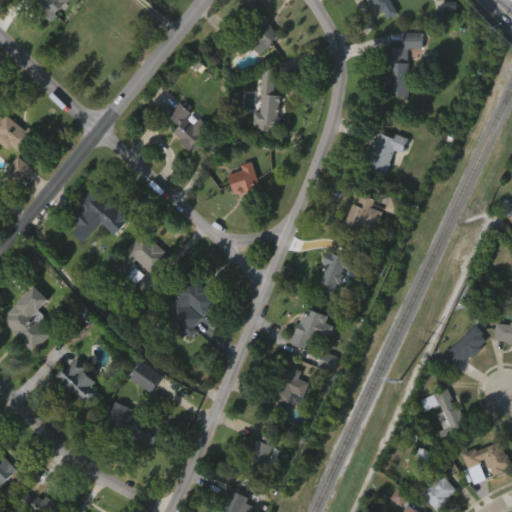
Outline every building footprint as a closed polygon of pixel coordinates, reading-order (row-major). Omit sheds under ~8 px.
[(38,0),(33,6),(41,14),(49,6),(43,0),(38,0)] [(393,48),(376,13),(387,8),(382,0),(366,0),(352,7),(372,48),(379,45),(384,53),(393,48)] [(390,0),(398,14),(388,20),(384,11),(377,14),(369,0),(390,0)] [(253,9),(258,14),(260,12),(269,20),(268,21),(273,26),(272,27),(279,34),(261,54),(253,46),(259,40),(256,36),(241,53),(231,43),(246,27),(241,23),(253,9)] [(55,28),(37,11),(25,23),(43,41),(38,46),(47,54),(71,29),(63,20),(55,28)] [(426,33),(425,48),(411,48),(411,63),(413,63),(412,96),(392,95),(392,88),(388,88),(388,79),(391,79),(391,61),(389,60),(389,46),(407,47),(407,32),(426,33)] [(275,66),(258,55),(242,78),(259,90),(275,66)] [(280,93),(278,115),(280,115),(279,126),(271,126),(271,131),(258,130),(259,123),(253,123),(254,111),(260,111),(263,64),(276,64),(274,93),(280,93)] [(419,67),(400,67),(399,82),(383,82),(383,130),(405,130),(405,96),(403,96),(403,82),(418,82),(419,67)] [(186,118),(193,124),(201,115),(212,125),(190,149),(179,139),(180,138),(174,131),(179,126),(168,115),(180,102),(191,112),(186,118)] [(255,146),(250,146),(249,162),(274,164),(278,130),(270,129),(272,106),(259,104),(255,146)] [(0,114),(5,119),(9,115),(28,131),(32,127),(40,133),(23,153),(13,146),(10,149),(0,140),(0,114)] [(378,132),(395,138),(396,133),(408,138),(403,152),(396,150),(387,174),(361,165),(365,154),(369,155),(378,132)] [(165,150),(176,160),(169,167),(186,183),(205,163),(189,148),(192,145),(180,133),(165,150)] [(19,181),(17,184),(3,173),(17,155),(31,166),(19,181)] [(261,187),(239,195),(238,193),(234,194),(227,174),(243,169),(241,164),(252,161),(261,187)] [(398,187),(404,173),(392,167),(390,172),(374,166),(361,200),(382,208),(391,185),(398,187)] [(108,201),(127,216),(126,217),(130,220),(116,236),(96,218),(94,221),(99,225),(89,237),(77,227),(87,215),(75,205),(96,181),(113,196),(108,201)] [(26,199),(13,190),(0,208),(13,218),(26,199)] [(372,204),(366,216),(373,218),(368,230),(366,229),(362,239),(353,235),(354,232),(337,225),(340,217),(346,219),(352,203),(356,204),(360,192),(374,198),(372,204)] [(231,230),(256,222),(248,195),(237,199),(239,204),(224,209),(231,230)] [(85,271),(97,258),(111,271),(126,254),(90,220),(71,240),(82,250),(73,261),(85,271)] [(344,254),(337,252),(334,260),(367,273),(377,245),(368,241),(371,233),(354,227),(344,254)] [(380,244),(393,249),(398,235),(386,230),(380,244)] [(171,257),(154,276),(136,259),(134,262),(137,265),(135,267),(144,275),(135,284),(113,264),(142,231),(171,257)] [(110,299),(123,311),(135,297),(150,310),(166,291),(137,267),(110,299)] [(190,279),(195,283),(198,281),(209,291),(207,293),(214,300),(208,307),(210,309),(203,316),(190,304),(180,316),(170,307),(182,294),(179,291),(190,279)] [(50,334),(33,352),(12,332),(14,331),(3,321),(10,313),(8,311),(32,285),(47,299),(38,309),(42,314),(36,320),(50,334)] [(344,293),(326,286),(314,315),(333,322),(344,293)] [(140,307),(131,301),(124,311),(133,318),(140,307)] [(310,309),(328,316),(325,322),(334,326),(328,339),(318,335),(312,347),(306,345),(305,349),(291,343),(304,312),(307,314),(310,309)] [(157,347),(185,374),(194,365),(189,360),(214,335),(191,312),(157,347)] [(0,356),(30,386),(46,369),(34,357),(41,350),(35,344),(45,333),(31,320),(0,351),(0,356)] [(511,344),(508,344),(508,341),(495,340),(496,323),(511,324),(511,321),(511,344)] [(482,348),(472,358),(470,356),(463,362),(468,368),(463,373),(456,366),(455,367),(443,355),(477,324),(485,333),(482,335),(487,340),(481,346),(482,348)] [(288,377),(302,383),(308,367),(324,373),(329,360),(322,357),(324,350),(302,341),(288,377)] [(88,367),(80,375),(99,393),(90,403),(85,398),(82,401),(55,375),(65,365),(68,368),(78,357),(88,367)] [(439,389),(457,409),(464,402),(460,397),(485,374),(472,360),(439,389)] [(154,388),(151,392),(130,377),(142,361),(163,375),(154,388)] [(310,383),(300,406),(288,401),(284,413),(268,406),(286,363),(295,366),(295,368),(302,371),(299,378),(310,383)] [(449,388),(455,408),(460,407),(468,429),(444,440),(440,431),(443,429),(437,414),(443,411),(441,405),(420,411),(417,404),(422,402),(421,399),(434,394),(434,392),(449,388)] [(53,412),(83,439),(95,426),(88,420),(92,416),(79,404),(83,399),(73,390),(53,412)] [(148,427),(159,409),(138,395),(126,412),(148,427)] [(301,429),(305,416),(296,413),(299,404),(280,398),(267,440),(281,445),(287,425),(301,429)] [(134,415),(160,426),(153,445),(148,442),(147,446),(135,441),(136,437),(106,424),(111,411),(122,416),(126,406),(136,410),(134,415)] [(441,453),(436,454),(439,463),(435,464),(438,472),(461,464),(444,421),(431,426),(441,453)] [(421,444),(434,439),(430,428),(417,433),(421,444)] [(280,436),(266,462),(270,464),(265,474),(241,462),(246,454),(249,455),(257,439),(262,442),(268,430),(280,436)] [(121,464),(119,469),(153,482),(161,459),(109,439),(102,457),(121,464)] [(500,441),(506,454),(508,454),(511,463),(511,466),(504,469),(505,472),(494,476),(492,471),(485,474),(487,479),(474,485),(473,481),(467,483),(462,471),(469,469),(462,454),(477,448),(478,450),(500,441)] [(0,455),(2,453),(18,469),(0,487),(0,455)] [(249,511),(252,511),(269,481),(254,473),(237,506),(249,511)] [(459,488),(467,511),(485,511),(507,502),(497,474),(459,488)] [(437,476),(441,480),(445,477),(457,490),(450,497),(452,500),(439,511),(418,490),(429,479),(431,481),(437,476)] [(256,502),(251,511),(219,511),(225,501),(226,502),(229,498),(226,497),(232,485),(243,491),(242,494),(256,502)] [(0,511),(3,511),(11,506),(0,492),(0,511)] [(25,492),(35,499),(37,496),(43,500),(46,495),(64,507),(60,511),(30,511),(17,503),(25,492)]
